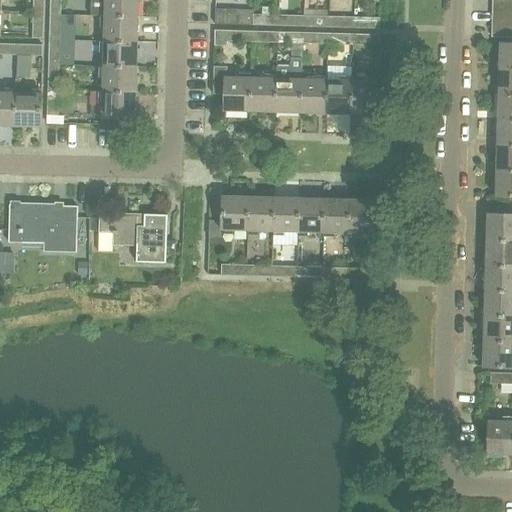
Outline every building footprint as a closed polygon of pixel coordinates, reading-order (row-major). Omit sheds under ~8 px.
[(50,0),(50,14),(61,15),(61,0),(50,0)] [(140,17),(140,0),(105,0),(105,16),(140,17)] [(511,12),(511,0),(504,0),(493,0),(493,12),(511,12)] [(33,12),(32,29),(44,29),(44,12),(33,12)] [(511,24),(511,12),(493,12),(492,24),(511,24)] [(237,14),(237,25),(254,25),(254,15),(237,14)] [(262,15),(262,26),(279,26),(279,15),(262,15)] [(287,15),(287,26),(304,27),(304,16),(287,15)] [(139,43),(140,17),(105,16),(104,41),(139,43)] [(312,16),(311,27),(329,27),(329,17),(312,16)] [(338,17),(337,28),(354,28),(355,17),(338,17)] [(363,17),(363,28),(380,29),(380,18),(363,17)] [(50,23),(49,40),(60,40),(61,23),(50,23)] [(511,37),(511,24),(492,24),(492,37),(511,37)] [(228,31),(228,42),(245,42),(245,31),(228,31)] [(253,32),(253,42),(270,43),(270,32),(253,32)] [(279,32),(278,43),(292,43),(295,44),(296,33),(279,32)] [(303,33),(303,44),(321,44),(321,33),(303,33)] [(329,33),(329,44),(346,45),(346,34),(329,33)] [(353,34),(353,45),(370,45),(370,35),(353,34)] [(139,43),(104,41),(104,67),(138,68),(139,43)] [(511,43),(500,43),(499,70),(511,69),(511,43)] [(0,44),(0,54),(9,55),(9,44),(0,44)] [(18,44),(18,55),(35,56),(35,45),(18,44)] [(49,48),(49,65),(60,65),(60,48),(49,48)] [(276,114),(301,115),(302,79),(303,58),(291,58),(291,66),(277,66),(277,78),(276,114)] [(138,93),(138,68),(104,67),(103,92),(138,93)] [(226,113),(251,114),(252,77),(228,77),(228,68),(215,68),(215,96),(226,96),(226,113)] [(511,95),(511,69),(499,70),(498,95),(511,95)] [(48,73),(48,90),(59,90),(59,73),(48,73)] [(277,78),(252,77),(251,114),(276,114),(277,78)] [(328,79),(302,79),(301,115),(327,116),(328,79)] [(352,80),(328,79),(327,116),(352,116),(352,80)] [(378,80),(352,80),(352,116),(377,117),(378,80)] [(138,93),(103,92),(92,91),(92,103),(102,103),(102,117),(137,118),(138,93)] [(0,125),(15,126),(16,93),(0,92),(0,125)] [(41,127),(41,115),(42,93),(16,93),(15,126),(41,127)] [(511,95),(498,95),(497,120),(511,120),(511,95)] [(48,98),(47,115),(58,116),(59,99),(48,98)] [(511,120),(497,120),(497,146),(511,146),(511,120)] [(511,146),(497,146),(496,171),(511,171),(511,146)] [(511,197),(511,171),(496,171),(495,197),(511,197)] [(248,231),(249,197),(224,196),(223,231),(248,231)] [(248,231),(274,232),(274,197),(249,197),(248,231)] [(300,198),(274,197),(274,232),(299,232),(300,198)] [(325,198),(300,198),(299,232),(324,233),(325,198)] [(324,233),(349,234),(350,199),(325,198),(324,233)] [(350,199),(349,234),(375,234),(375,200),(350,199)] [(77,252),(78,206),(56,206),(56,204),(22,203),(22,205),(11,205),(10,239),(49,240),(48,252),(77,252)] [(168,215),(100,213),(99,232),(116,232),(116,245),(137,246),(137,262),(166,263),(168,215)] [(511,215),(487,215),(486,241),(511,241),(511,215)] [(511,241),(486,241),(486,266),(511,266),(511,241)] [(247,265),(222,264),(222,275),(247,276),(247,265)] [(247,276),(272,277),(272,266),(247,265),(247,276)] [(272,277),(297,277),(298,266),(272,266),(272,277)] [(323,267),(298,266),(297,277),(323,278),(323,267)] [(511,266),(486,266),(485,291),(511,291),(511,266)] [(323,278),(348,279),(348,268),(323,267),(323,278)] [(348,268),(348,279),(373,279),(373,269),(348,268)] [(511,291),(485,291),(484,316),(511,316),(511,291)] [(511,316),(484,316),(484,341),(511,341),(511,316)] [(511,341),(484,341),(483,367),(511,367),(511,341)] [(511,373),(492,373),(491,384),(511,384),(511,373)] [(511,455),(511,416),(504,417),(503,421),(490,420),(489,455),(511,455)]
